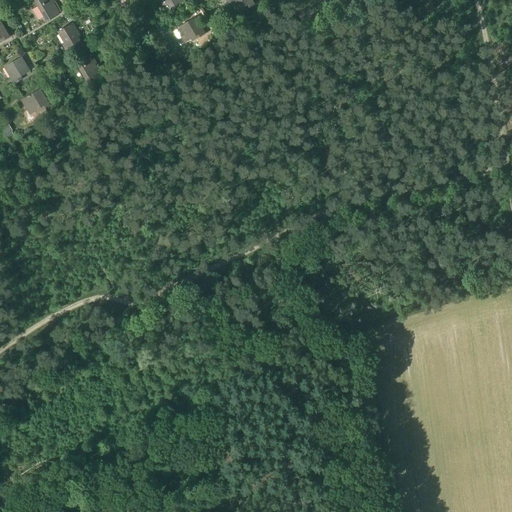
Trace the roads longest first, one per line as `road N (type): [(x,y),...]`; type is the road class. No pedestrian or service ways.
road 1 (track): [(139,305),(337,213),(505,170)]
road 2 (track): [(505,170),(479,0)]
road 3 (track): [(0,356),(62,314),(96,298),(112,300)]
